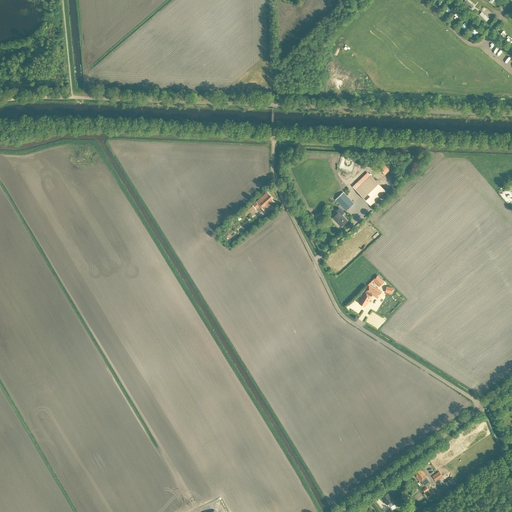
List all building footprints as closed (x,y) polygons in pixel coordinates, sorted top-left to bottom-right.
[(389,161),(380,170),(385,175),(394,166),(389,161)] [(386,192),(371,176),(356,190),(371,206),(386,192)] [(251,204),(242,211),(246,215),(256,207),(257,208),(259,206),(264,210),(274,201),(272,199),(272,198),(267,192),(252,205),(251,204)] [(344,192),(336,200),(347,211),(355,203),(344,192)] [(336,211),(338,213),(333,218),(341,226),(347,221),(341,215),(344,213),(339,208),(336,211)] [(361,300),(359,303),(365,307),(366,304),(367,304),(372,295),(378,299),(381,293),(369,285),(365,293),(360,300),(361,300)] [(387,286),(385,292),(392,294),(394,288),(387,286)] [(415,473),(417,476),(416,477),(420,481),(423,484),(428,480),(426,477),(427,476),(423,471),(422,471),(420,469),(415,473)] [(439,471),(432,476),(436,481),(443,477),(439,471)] [(382,497),(385,502),(387,505),(388,505),(389,507),(395,503),(393,501),(394,500),(391,497),(391,498),(387,493),(382,497)]
